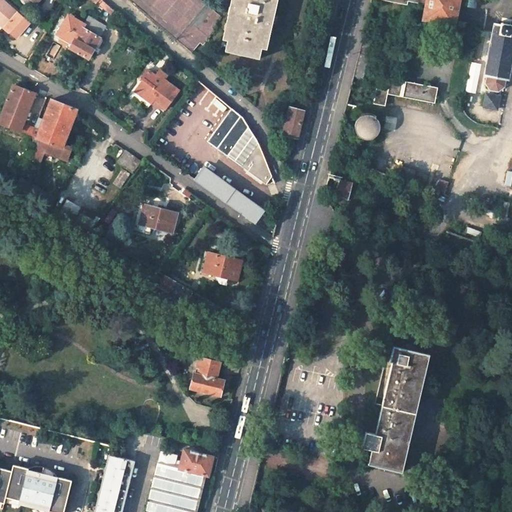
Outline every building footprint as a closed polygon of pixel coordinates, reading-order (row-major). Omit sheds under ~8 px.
[(4,28),(16,37),(28,23),(1,0),(0,0),(0,24),(4,28)] [(31,10),(39,0),(20,0),(20,1),(31,10)] [(104,0),(99,5),(110,14),(114,9),(104,0)] [(227,40),(225,51),(259,59),(261,48),(264,49),(275,0),(233,0),(225,40),(227,40)] [(427,0),(427,3),(424,19),(455,25),(459,0),(427,0)] [(56,34),(68,41),(72,34),(76,37),(84,23),(68,14),(56,34)] [(72,44),(70,48),(88,58),(96,45),(100,38),(101,37),(99,36),(105,26),(88,16),(84,23),(76,37),(72,44)] [(487,75),(505,79),(508,79),(511,56),(511,27),(494,24),(486,68),(484,75),(487,75)] [(76,37),(72,34),(68,41),(72,44),(76,37)] [(96,45),(99,48),(104,40),(100,38),(96,45)] [(355,68),(364,69),(371,43),(362,41),(355,68)] [(135,90),(152,102),(155,98),(167,107),(179,90),(165,79),(167,76),(159,70),(155,75),(147,69),(141,77),(143,79),(135,90)] [(379,75),(374,103),(386,105),(388,93),(435,102),(438,86),(379,75)] [(490,89),(491,90),(497,91),(503,86),(505,79),(487,75),(486,83),(490,89)] [(13,85),(0,119),(0,123),(20,131),(23,123),(35,93),(13,85)] [(499,96),(496,96),(490,94),(486,94),(484,107),(497,109),(499,96)] [(152,102),(164,111),(167,107),(155,98),(152,102)] [(64,144),(77,109),(65,104),(51,99),(40,129),(37,137),(33,135),(35,147),(30,158),(40,162),(45,152),(58,157),(58,156),(67,159),(71,149),(69,149),(70,146),(64,144)] [(304,111),(289,107),(283,133),(298,137),(304,111)] [(266,184),(272,176),(258,144),(243,117),(231,108),(207,141),(266,184)] [(86,115),(82,120),(97,130),(101,134),(102,128),(86,115)] [(360,117),(358,119),(357,121),(356,124),(356,126),(356,129),(357,131),(358,134),(360,136),(362,137),(364,138),(367,138),(370,138),(372,137),(374,136),(376,134),(378,132),(379,130),(379,127),(379,125),(378,122),(377,120),(375,118),(373,116),(370,115),(368,115),(365,115),(363,116),(360,117)] [(36,128),(23,123),(20,131),(33,135),(36,128)] [(125,151),(118,161),(133,172),(140,161),(125,151)] [(389,162),(385,173),(444,194),(448,182),(389,162)] [(264,209),(204,166),(195,179),(254,222),(264,209)] [(123,169),(114,182),(120,187),(129,173),(123,169)] [(351,200),(351,183),(341,180),(342,177),(330,174),(326,190),(351,200)] [(17,186),(52,207),(56,200),(20,179),(17,186)] [(398,216),(402,203),(388,198),(384,211),(398,216)] [(100,218),(80,208),(67,200),(61,212),(93,231),(100,218)] [(144,204),(140,223),(172,231),(177,213),(144,204)] [(208,252),(204,271),(237,280),(242,260),(208,252)] [(166,274),(159,285),(186,302),(193,290),(166,274)] [(372,449),(368,463),(400,471),(428,353),(393,345),(390,360),(393,361),(375,433),(366,431),(362,447),(372,449)] [(201,356),(197,374),(194,373),(191,388),(220,395),(224,380),(216,378),(220,361),(201,356)] [(179,468),(205,473),(208,474),(213,456),(184,449),(179,468)] [(176,456),(161,452),(159,462),(157,462),(145,511),(195,511),(205,473),(179,468),(174,466),(176,456)] [(94,511),(120,511),(134,460),(110,454),(94,511)] [(0,502),(3,503),(5,497),(20,501),(18,506),(32,510),(40,511),(62,511),(70,481),(56,477),(41,474),(27,470),(27,469),(12,465),(11,471),(0,468),(0,502)] [(32,467),(27,469),(27,470),(41,474),(56,477),(54,474),(51,471),(48,469),(44,468),(40,467),(36,467),(32,467)] [(20,501),(5,497),(3,503),(18,506),(20,501)]
